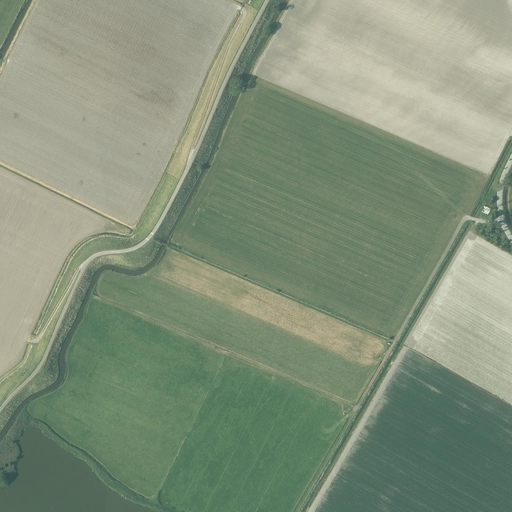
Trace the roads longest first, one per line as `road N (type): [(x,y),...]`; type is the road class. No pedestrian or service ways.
road 1 (unclassified): [(266,0),(154,229),(134,248),(87,262),(42,361),(0,410)]
road 2 (track): [(231,4),(245,14),(188,163)]
